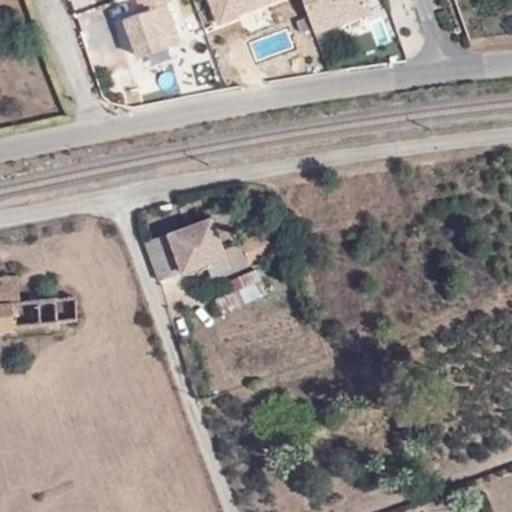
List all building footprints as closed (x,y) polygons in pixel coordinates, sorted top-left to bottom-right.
[(186,34),(173,0),(142,0),(143,2),(122,10),(136,52),(186,34)] [(206,0),(214,22),(273,0),(206,0)] [(369,8),(366,0),(302,0),(313,27),(369,8)] [(376,43),(394,40),(389,11),(372,14),(376,43)] [(147,244),(159,278),(160,279),(210,263),(228,257),(226,250),(214,221),(147,244)] [(253,262),(279,252),(269,232),(245,243),(253,262)] [(244,242),(226,250),(228,257),(210,263),(217,277),(235,269),(236,272),(254,264),(253,262),(245,243),(244,242)] [(0,331),(73,326),(72,303),(56,304),(32,306),(18,307),(17,283),(0,283),(0,331)] [(55,291),(31,293),(32,306),(56,304),(55,291)]
